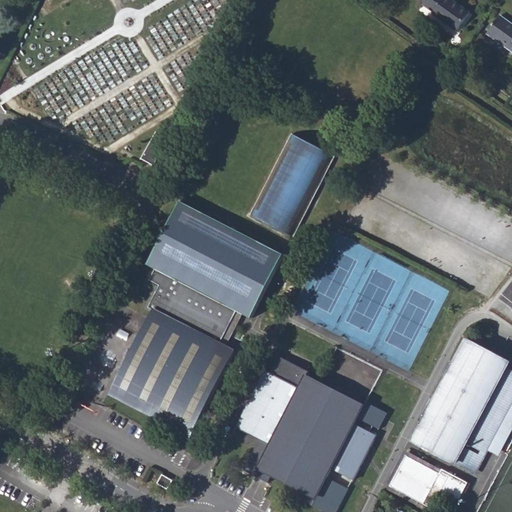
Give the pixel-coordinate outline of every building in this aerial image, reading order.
[(426,0),(423,4),(434,12),(433,13),(458,30),(470,13),(451,0),(426,0)] [(487,34),(511,51),(511,23),(500,15),(487,34)] [(336,156),(293,133),(251,214),(294,237),(336,156)] [(142,158),(154,165),(167,141),(155,134),(142,158)] [(226,322),(227,319),(224,317),(227,312),(230,314),(233,308),(250,317),(252,318),(284,255),(181,201),(148,264),(171,276),(110,393),(192,436),(235,352),(217,342),(225,327),(224,326),(226,322)] [(117,294),(129,300),(134,289),(122,283),(117,294)] [(415,441),(461,465),(472,471),(480,455),(479,454),(481,450),(482,450),(488,441),(489,441),(495,430),(494,429),(498,420),(500,421),(506,410),(504,409),(509,401),(511,402),(511,399),(511,377),(504,372),(507,367),(509,363),(492,354),(483,349),(468,341),(455,365),(452,370),(426,418),(423,424),(415,441)] [(279,357),(273,367),(281,371),(286,360),(279,357)] [(270,373),(266,371),(238,428),(261,440),(247,467),(246,470),(268,482),(272,474),(318,497),(332,469),(351,479),(354,474),(356,475),(360,469),(358,467),(360,462),(362,463),(368,452),(366,451),(369,446),(371,447),(374,441),(372,440),(374,434),(355,424),(364,407),(344,397),(319,384),(307,377),(310,372),(309,372),(286,360),(281,371),(273,367),(270,373)] [(472,471),(477,474),(489,451),(493,453),(499,456),(499,457),(511,432),(511,370),(507,367),(504,372),(511,377),(511,399),(511,402),(509,401),(504,409),(506,410),(500,421),(498,420),(494,429),(495,430),(489,441),(488,441),(482,450),(481,450),(479,454),(480,455),(472,471)] [(449,477),(407,455),(390,486),(432,509),(449,477)] [(169,489),(174,480),(164,474),(159,483),(169,489)]
